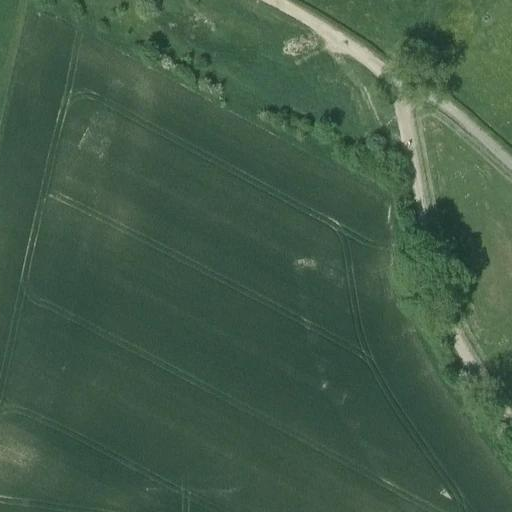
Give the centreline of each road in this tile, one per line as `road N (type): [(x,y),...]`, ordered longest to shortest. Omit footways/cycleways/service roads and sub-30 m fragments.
road 1 (track): [(511,422),(466,358),(437,290),(400,85)]
road 2 (track): [(400,85),(275,0)]
road 3 (track): [(511,166),(451,110),(400,85)]
